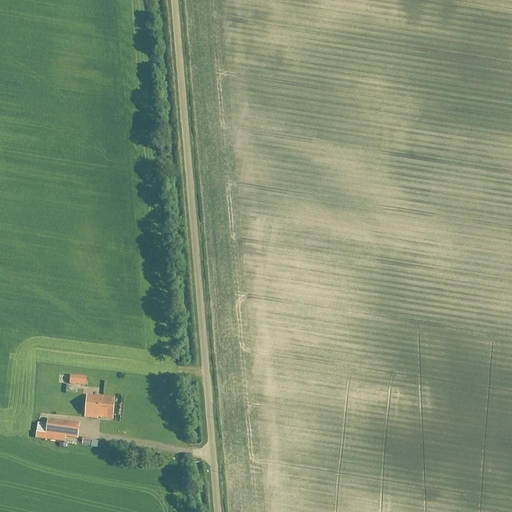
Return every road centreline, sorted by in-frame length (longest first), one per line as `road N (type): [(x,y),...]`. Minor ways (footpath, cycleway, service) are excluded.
road 1 (residential): [(217,511),(176,0)]
road 2 (unknown): [(211,445),(91,425)]
